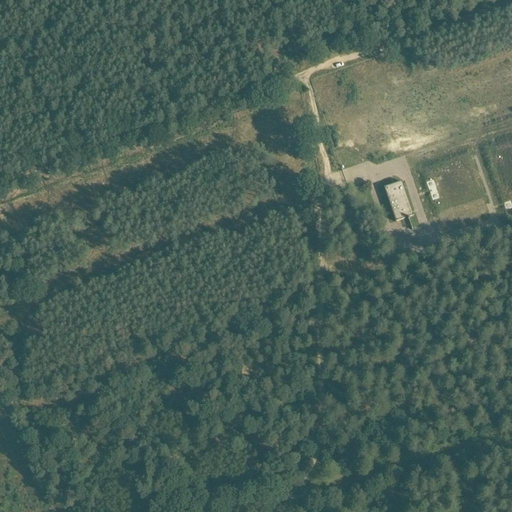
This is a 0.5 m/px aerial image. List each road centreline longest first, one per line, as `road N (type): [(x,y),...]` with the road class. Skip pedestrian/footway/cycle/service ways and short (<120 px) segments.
road 1 (track): [(0,181),(511,2)]
road 2 (unclassified): [(242,511),(295,485),(316,452),(317,215),(328,185),(365,171)]
road 3 (track): [(276,499),(511,431)]
